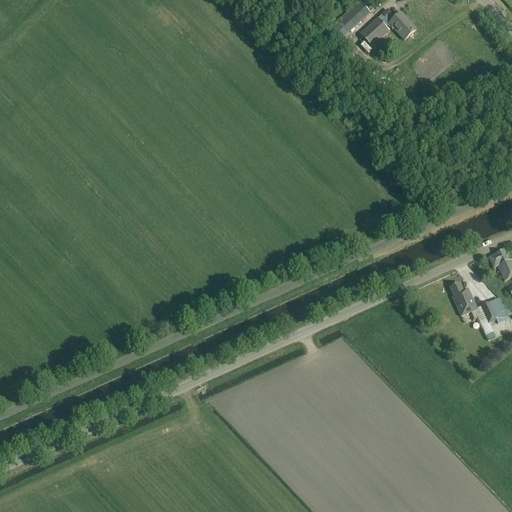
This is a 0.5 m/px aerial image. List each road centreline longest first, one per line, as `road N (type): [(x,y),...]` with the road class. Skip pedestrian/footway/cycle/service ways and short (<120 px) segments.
road 1 (unclassified): [(0,472),(511,240)]
road 2 (unclassified): [(0,418),(511,187)]
